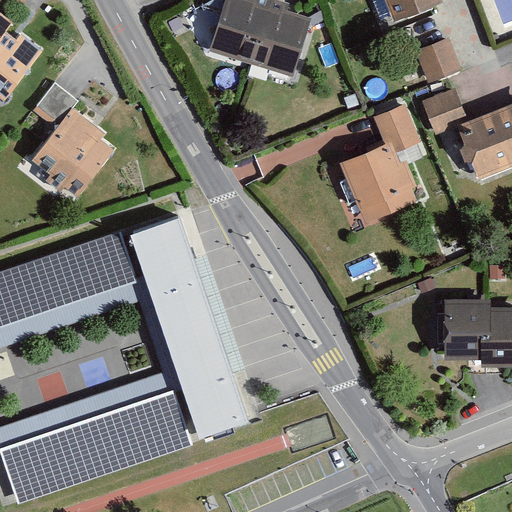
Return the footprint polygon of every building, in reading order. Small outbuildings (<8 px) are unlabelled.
[(437,0),(388,0),(396,21),(440,4),(437,0)] [(309,27),(235,4),(219,56),(293,79),(309,27)] [(13,24),(0,13),(0,94),(5,99),(42,53),(28,42),(13,42),(4,35),(13,24)] [(449,42),(421,53),(432,81),(460,70),(449,42)] [(76,102),(56,87),(39,109),(59,124),(76,102)] [(454,91),(424,103),(436,133),(466,121),(454,91)] [(406,108),(379,119),(393,152),(420,141),(406,108)] [(511,111),(464,131),(482,177),(511,164),(511,111)] [(104,139),(78,117),(41,162),(81,195),(114,156),(100,144),(104,139)] [(386,143),(346,161),(371,220),(412,202),(386,143)] [(181,212),(0,272),(0,320),(146,272),(184,386),(3,446),(20,499),(206,437),(203,429),(249,414),(181,212)] [(0,447),(3,446),(184,386),(146,272),(0,320),(0,447)] [(490,299),(451,299),(450,350),(489,350),(490,306),(490,299)] [(511,306),(490,306),(489,350),(489,357),(511,357),(511,306)]
